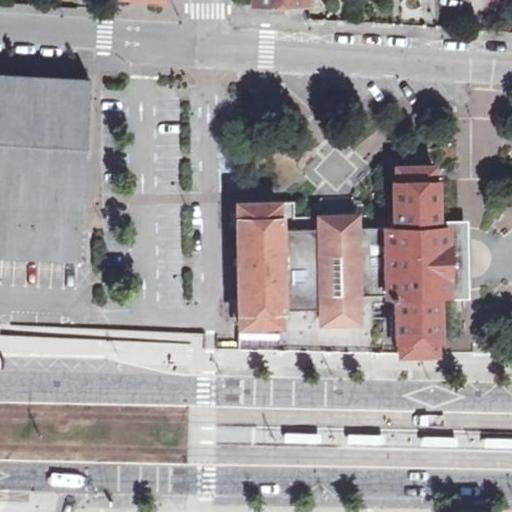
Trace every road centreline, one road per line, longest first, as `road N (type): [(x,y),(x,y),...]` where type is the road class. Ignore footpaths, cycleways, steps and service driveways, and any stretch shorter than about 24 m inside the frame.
road 1 (secondary): [(511,398),(0,387)]
road 2 (secondary): [(83,476),(511,487)]
road 3 (unclassified): [(511,71),(204,49)]
road 4 (unclassified): [(204,49),(0,35)]
